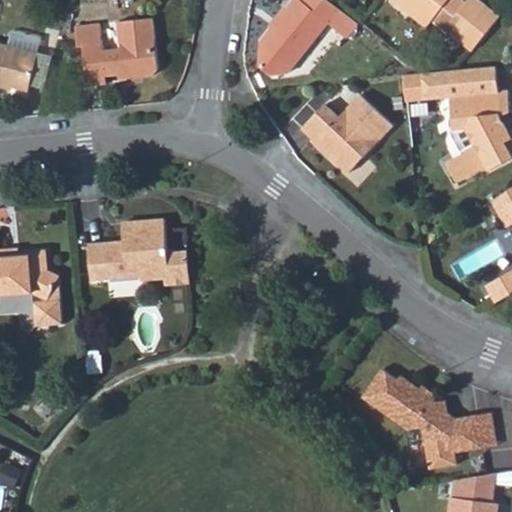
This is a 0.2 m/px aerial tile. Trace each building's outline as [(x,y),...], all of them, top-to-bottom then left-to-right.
[(339,32),(351,16),(330,0),(298,0),(298,1),(296,0),(294,0),(262,43),(259,65),(271,75),(287,71),(326,22),(339,32)] [(392,0),(428,29),(436,19),(476,50),(505,15),(485,0),(471,0),(469,3),(465,0),(392,0)] [(84,42),(89,82),(109,80),(108,72),(135,69),(136,74),(153,72),(159,64),(154,14),(116,18),(119,45),(105,46),(101,20),(77,22),(79,42),(84,42)] [(39,49),(0,40),(0,83),(7,85),(7,82),(31,87),(39,49)] [(424,72),(406,77),(409,103),(451,98),(454,125),(446,126),(475,163),(459,174),(472,190),(499,170),(504,176),(511,170),(511,113),(510,89),(500,90),(498,64),(424,72)] [(302,128),(351,172),(393,122),(359,93),(338,114),(325,103),(302,128)] [(511,187),(494,200),(511,230),(511,268),(486,283),(495,301),(511,291),(511,187)] [(169,273),(169,281),(193,278),(190,246),(170,248),(167,216),(124,220),(127,241),(93,245),(97,277),(146,272),(147,276),(169,273)] [(3,235),(0,234),(0,295),(41,293),(42,324),(70,323),(66,274),(52,266),(51,250),(25,252),(26,257),(5,258),(4,250),(3,235)] [(26,257),(25,252),(26,249),(4,250),(5,258),(26,257)] [(385,373),(365,401),(409,432),(423,431),(431,472),(458,468),(455,456),(484,452),(479,419),(455,423),(447,416),(444,420),(429,410),(438,399),(425,390),(423,393),(404,380),(401,384),(385,373)] [(495,417),(479,419),(484,452),(499,450),(495,417)] [(511,471),(498,474),(497,482),(511,483),(511,471)] [(455,482),(450,511),(497,511),(498,506),(494,505),(497,482),(498,474),(455,482)]
